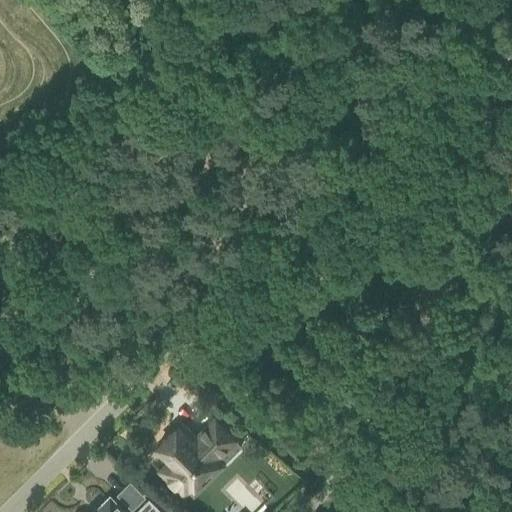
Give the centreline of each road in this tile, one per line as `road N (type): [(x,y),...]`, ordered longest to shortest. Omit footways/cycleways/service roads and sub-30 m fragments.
road 1 (unclassified): [(309,511),(511,215)]
road 2 (residential): [(10,511),(183,352)]
